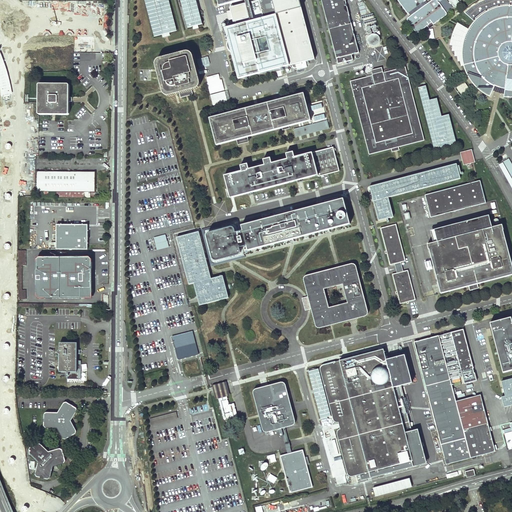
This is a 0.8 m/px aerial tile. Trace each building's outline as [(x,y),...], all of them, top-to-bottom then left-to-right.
[(177,31),(168,0),(144,0),(154,37),(162,35),(163,37),(167,36),(170,36),(169,33),(177,31)] [(180,0),(188,28),(191,27),(192,30),(199,28),(198,25),(202,24),(196,0),(180,0)] [(272,0),(258,0),(264,18),(247,23),(247,24),(231,28),(230,29),(229,30),(228,32),(228,33),(229,37),(231,43),(231,42),(231,43),(229,44),(229,45),(230,49),(230,50),(231,49),(233,49),(233,50),(239,73),(239,75),(240,76),(242,76),(244,76),(260,72),(260,73),(290,66),(279,26),(275,10),(272,0)] [(286,0),(272,0),(275,10),(279,26),(290,66),(302,62),(286,0)] [(329,29),(336,59),(337,58),(340,57),(340,58),(353,54),(355,53),(356,54),(359,53),(354,34),(353,31),(351,23),(349,16),(347,7),(346,4),(345,0),(321,0),(327,22),(329,29)] [(397,0),(407,14),(408,13),(410,16),(407,18),(407,19),(407,20),(407,21),(416,32),(417,33),(418,32),(427,26),(429,25),(430,26),(432,23),(433,25),(446,15),(447,14),(446,13),(453,8),(446,0),(432,0),(426,5),(424,2),(426,1),(426,0),(397,0)] [(511,0),(484,0),(479,2),(474,5),(469,9),(464,13),(474,23),(472,26),(469,30),(458,23),(455,29),(453,34),(451,40),(450,46),(452,46),(452,52),(455,52),(455,57),(457,57),(458,62),(460,62),(461,67),(464,67),(466,73),(469,78),(471,82),(474,86),(478,90),(481,93),(487,96),(490,98),(493,92),(495,87),(498,88),(501,89),(505,90),(504,95),(504,97),(507,97),(508,97),(509,97),(509,98),(511,97),(511,0)] [(376,34),(368,39),(373,48),(381,43),(376,34)] [(184,53),(160,59),(158,60),(156,63),(156,66),(163,92),(164,94),(165,95),(167,96),(169,97),(171,97),(178,95),(190,91),(197,90),(197,89),(198,89),(199,88),(200,87),(200,86),(201,85),(201,83),(197,68),(195,61),(194,56),(192,54),(191,53),(189,52),(188,52),(184,53)] [(208,57),(195,61),(197,68),(210,65),(208,57)] [(398,147),(424,140),(405,67),(383,73),(383,72),(382,72),(373,74),(372,74),(372,75),(350,81),(369,155),(391,149),(398,147)] [(473,93),(463,79),(452,84),(465,102),(473,93)] [(210,95),(227,91),(224,80),(207,85),(210,95)] [(38,115),(69,115),(69,102),(69,97),(69,84),(39,84),(38,115)] [(457,143),(449,114),(442,116),(437,98),(430,100),(426,85),(418,87),(434,149),(457,143)] [(192,99),(190,91),(178,95),(180,103),(192,99)] [(229,101),(227,91),(210,95),(213,105),(229,101)] [(310,120),(303,94),(269,103),(247,109),(210,119),(217,145),(236,139),(238,144),(249,141),(248,136),(282,127),(283,130),(290,128),(289,126),(310,120)] [(245,100),(247,109),(269,103),(267,95),(245,100)] [(340,171),(333,147),(313,152),(319,176),(340,171)] [(243,171),(225,175),(230,198),(292,182),(303,179),(319,175),(313,152),(295,157),(294,151),(287,153),(289,158),(273,163),(271,157),(264,159),(266,164),(250,169),(248,163),(241,165),(243,171)] [(472,156),(471,151),(461,153),(464,164),(466,163),(471,162),(473,161),(472,156)] [(511,188),(511,163),(510,159),(499,165),(511,188)] [(370,187),(379,221),(394,217),(389,198),(461,180),(457,164),(370,187)] [(95,172),(38,172),(37,191),(45,191),(45,196),(49,196),(49,191),(57,191),(57,197),(95,198),(95,172)] [(480,181),(424,195),(430,218),(445,214),(451,212),(465,209),(465,208),(471,207),(486,203),(480,181)] [(249,246),(250,250),(350,224),(344,198),(243,225),(244,229),(249,246)] [(489,215),(431,231),(434,243),(492,228),(489,215)] [(405,260),(395,224),(380,228),(390,265),(395,263),(400,262),(405,260)] [(88,250),(88,225),(56,225),(56,250),(88,250)] [(241,248),(237,231),(236,228),(234,226),(231,226),(209,231),(208,233),(208,235),(213,257),(215,259),(218,259),(239,253),(241,251),(241,248)] [(477,285),(511,275),(511,267),(502,231),(503,231),(502,226),(492,228),(434,243),(427,245),(428,251),(429,250),(440,295),(468,287),(477,285)] [(249,246),(244,229),(237,231),(241,248),(249,246)] [(211,278),(199,231),(177,237),(189,285),(194,283),(200,305),(229,298),(223,275),(211,278)] [(157,251),(169,247),(165,235),(153,238),(157,251)] [(90,257),(40,257),(37,260),(37,296),(40,298),(45,298),(45,295),(52,295),(52,299),(85,299),(85,293),(93,293),(93,260),(90,257)] [(397,273),(403,271),(400,262),(395,263),(397,273)] [(315,324),(315,325),(315,326),(316,327),(317,327),(318,328),(319,328),(320,328),(321,328),(364,317),(366,316),(367,315),(368,315),(368,314),(368,312),(368,311),(368,310),(358,269),(357,267),(357,266),(356,266),(356,265),(355,264),(354,264),(353,264),(352,264),(351,264),(308,275),(307,275),(306,275),(306,276),(305,277),(305,278),(305,279),(305,280),(305,281),(308,296),(311,310),(315,324)] [(416,299),(408,270),(403,271),(397,273),(392,274),(400,303),(416,299)] [(305,311),(311,310),(308,296),(302,298),(305,311)] [(511,320),(511,317),(490,323),(503,373),(511,370),(511,320)] [(463,329),(451,332),(464,384),(477,380),(463,329)] [(439,336),(414,342),(441,444),(466,438),(456,401),(439,336)] [(67,374),(67,378),(80,378),(80,360),(77,360),(77,353),(77,351),(77,349),(77,342),(59,342),(60,348),(59,349),(58,349),(58,350),(58,351),(59,352),(60,353),(60,371),(66,371),(66,374),(67,374)] [(412,383),(405,355),(386,360),(384,350),(323,365),(322,365),(322,366),(321,366),(320,367),(320,368),(320,370),(334,421),(334,422),(335,423),(336,423),(337,423),(338,423),(339,423),(341,429),(340,430),(339,430),(338,431),(338,432),(338,433),(338,434),(347,473),(348,475),(350,476),(351,476),(353,476),(360,474),(413,460),(398,405),(405,404),(406,403),(401,386),(412,383)] [(331,416),(319,369),(308,371),(321,419),(331,416)] [(219,384),(212,385),(216,399),(218,399),(224,419),(232,417),(227,396),(229,396),(226,382),(219,384)] [(266,432),(293,425),(294,425),(295,424),(295,423),(295,422),(286,386),(285,385),(285,384),(284,383),(283,383),(282,382),(281,383),(257,388),(255,389),(254,389),(254,390),(253,391),(253,392),(253,393),(253,394),(262,430),(263,431),(264,432),(265,432),(266,432)] [(481,395),(456,401),(466,438),(471,458),(495,451),(481,395)] [(44,414),(44,425),(47,427),(58,428),(63,437),(66,439),(76,433),(76,431),(70,420),(76,410),(76,408),(66,402),(64,403),(58,413),(47,412),(44,414)] [(405,404),(398,405),(413,460),(414,466),(427,463),(418,429),(412,431),(405,404)] [(178,419),(176,412),(150,419),(152,426),(178,419)] [(347,477),(332,420),(321,423),(336,480),(347,477)] [(471,458),(466,438),(441,444),(446,464),(471,458)] [(35,447),(33,445),(29,450),(29,455),(38,464),(35,475),(37,477),(47,480),(50,478),(53,468),(64,464),(66,461),(62,451),(60,449),(49,452),(40,445),(37,445),(35,447)] [(305,458),(303,450),(280,457),(290,494),(313,488),(307,466),(305,458)] [(275,455),(267,456),(269,464),(277,462),(275,455)] [(360,474),(361,480),(414,466),(413,460),(360,474)] [(475,476),(474,469),(465,472),(467,478),(475,476)] [(277,479),(270,474),(267,480),(274,484),(277,479)] [(375,498),(413,490),(411,480),(373,488),(375,498)] [(310,511),(318,511),(366,500),(364,493),(309,506),(310,511)]
